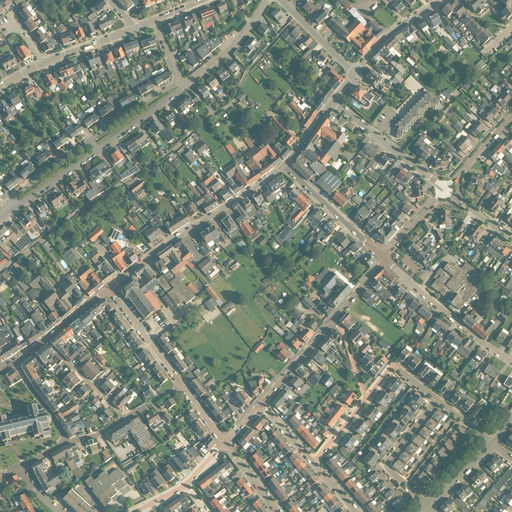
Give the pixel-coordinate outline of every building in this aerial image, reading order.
[(0,0),(2,2),(8,9),(10,8),(9,6),(11,5),(10,3),(13,1),(11,0),(0,0)] [(134,2),(136,0),(132,0),(130,2),(123,7),(127,12),(136,5),(134,2)] [(240,7),(243,10),(252,2),(249,0),(240,0),(243,3),(240,7)] [(392,7),(398,13),(400,11),(401,12),(405,8),(399,2),(396,0),(393,0),(391,2),(392,4),(390,6),(392,7)] [(474,13),(476,11),(480,6),(477,2),(476,0),(463,0),(468,6),(474,13)] [(502,13),(507,20),(511,16),(511,0),(505,0),(502,3),(506,7),(506,10),(502,13)] [(91,23),(96,19),(99,17),(97,15),(100,13),(103,10),(106,6),(102,1),(91,11),(93,14),(88,19),(89,20),(91,23)] [(459,19),(465,13),(459,7),(454,1),(449,6),(442,12),(447,18),(452,14),(455,15),(459,19)] [(22,19),(29,13),(33,11),(29,7),(28,8),(25,3),(19,8),(22,12),(20,14),(22,16),(21,17),(22,19)] [(308,7),(305,10),(310,15),(313,12),(315,14),(322,8),(318,4),(314,7),(310,3),(307,6),(308,7)] [(226,7),(225,4),(217,7),(221,16),(228,13),(227,10),(227,9),(227,7),(226,7)] [(480,6),(476,11),(479,15),(484,10),(486,12),(489,10),(487,8),(486,9),(482,5),(480,6)] [(41,18),(47,13),(43,8),(37,12),(41,18)] [(323,11),(314,19),(314,20),(319,25),(328,16),(330,10),(324,8),(323,11)] [(206,11),(211,23),(215,22),(217,26),(221,25),(217,17),(215,18),(215,17),(212,9),(206,11)] [(272,16),(281,25),(287,19),(278,10),(272,16)] [(211,23),(206,11),(200,14),(203,21),(205,26),(202,27),(203,30),(205,33),(206,32),(207,30),(205,26),(211,23)] [(430,20),(434,27),(441,22),(445,29),(446,29),(449,33),(455,28),(445,18),(440,21),(435,12),(428,16),(429,19),(430,20)] [(29,13),(22,19),(24,21),(25,20),(27,23),(26,23),(31,19),(32,19),(33,18),(29,13)] [(352,16),(357,21),(364,28),(367,24),(356,13),(352,16)] [(462,23),(469,17),(465,13),(459,19),(462,23)] [(503,24),(507,20),(502,13),(498,17),(503,24)] [(194,16),(189,18),(196,33),(197,33),(196,29),(199,27),(194,16)] [(104,21),(108,28),(114,25),(110,17),(107,19),(108,20),(104,21)] [(465,27),(466,26),(473,20),(472,21),(469,17),(462,23),(465,27)] [(196,33),(189,18),(185,19),(183,19),(183,20),(186,28),(189,27),(189,28),(190,28),(191,30),(190,31),(192,35),(193,37),(196,36),(195,34),(196,33)] [(26,23),(25,24),(27,27),(26,28),(27,29),(34,24),(31,20),(32,19),(31,19),(26,23)] [(91,23),(94,27),(95,28),(98,25),(101,31),(108,28),(104,21),(104,19),(98,22),(96,19),(91,23)] [(367,51),(358,42),(354,38),(356,37),(349,31),(348,32),(338,22),(337,23),(333,19),(329,24),(333,28),(337,32),(363,56),(367,51)] [(93,27),(94,27),(91,23),(89,20),(87,21),(88,24),(84,26),(87,33),(88,33),(90,37),(96,34),(93,27)] [(424,29),(427,27),(422,20),(417,24),(422,31),(430,41),(432,40),(424,29)] [(476,24),(474,22),(473,20),(466,26),(469,30),(476,24)] [(349,31),(356,37),(359,33),(360,34),(365,29),(364,28),(357,21),(349,31)] [(181,35),(181,36),(184,35),(179,22),(176,23),(173,24),(174,24),(173,25),(177,36),(181,35)] [(365,29),(366,31),(369,33),(377,41),(384,34),(381,31),(372,22),(369,25),(365,29)] [(34,24),(27,29),(29,32),(30,31),(32,33),(38,28),(34,24)] [(269,30),(276,39),(279,35),(271,25),(268,28),(264,24),(258,30),(264,35),(269,30)] [(480,28),(478,26),(476,24),(469,30),(473,34),(480,28)] [(62,25),(60,27),(66,35),(70,44),(76,42),(73,33),(69,35),(66,30),(62,25)] [(77,26),(77,25),(71,27),(75,32),(77,37),(78,36),(79,40),(85,38),(82,30),(81,30),(80,26),(77,26)] [(177,36),(173,25),(171,25),(169,26),(166,27),(169,33),(168,33),(171,40),(174,39),(174,37),(177,36),(177,37),(177,36)] [(416,32),(410,25),(400,32),(405,40),(416,32)] [(66,35),(60,27),(59,27),(56,29),(60,34),(61,38),(64,46),(70,44),(66,35)] [(476,38),(484,31),(484,30),(483,31),(480,28),(473,34),(476,38)] [(44,35),(39,29),(33,33),(35,35),(34,36),(36,39),(35,39),(36,41),(44,35)] [(297,38),(300,41),(302,38),(300,36),(302,34),(297,29),(291,34),(288,30),(281,37),(287,43),(293,37),(296,40),(297,38)] [(207,40),(205,33),(203,30),(199,32),(202,40),(198,41),(200,46),(208,42),(207,40)] [(477,37),(480,40),(480,41),(488,35),(484,31),(476,38),(477,37)] [(405,40),(400,32),(393,37),(400,44),(402,43),(400,41),(402,40),(403,41),(405,40)] [(47,33),(46,34),(44,35),(36,41),(38,43),(39,42),(41,45),(42,44),(43,47),(49,45),(48,41),(52,40),(47,33)] [(370,40),(368,42),(366,44),(370,48),(377,41),(369,33),(366,36),(370,40)] [(480,41),(484,44),(482,46),(484,48),(487,46),(485,44),(491,39),(488,35),(480,41)] [(196,52),(203,60),(211,54),(211,53),(222,44),(217,38),(208,42),(200,46),(195,48),(197,51),(196,52)] [(302,38),(300,41),(302,43),(298,46),(301,49),(304,46),(307,48),(312,42),(308,38),(306,39),(305,39),(304,40),(302,38)] [(400,46),(392,38),(387,43),(396,51),(401,56),(396,51),(400,46)] [(452,49),(455,46),(447,38),(444,41),(452,49)] [(157,45),(155,39),(148,42),(151,50),(155,48),(157,47),(157,45)] [(252,52),(258,45),(252,39),(246,46),(252,52)] [(370,48),(366,44),(361,39),(358,42),(367,51),(370,48)] [(261,40),(260,41),(258,43),(262,47),(255,55),(258,57),(268,46),(261,40)] [(49,45),(43,47),(42,48),(43,51),(44,50),(45,53),(53,50),(51,45),(50,45),(48,41),(49,45)] [(148,42),(141,44),(144,52),(151,50),(148,42)] [(192,49),(189,42),(186,44),(185,47),(185,48),(182,49),(184,53),(187,51),(188,51),(192,49)] [(22,58),(24,61),(31,57),(27,49),(26,49),(25,48),(26,47),(24,43),(20,45),(22,49),(17,51),(21,58),(22,58)] [(131,45),(134,53),(140,51),(137,43),(131,45)] [(387,43),(383,47),(394,58),(394,57),(396,55),(399,58),(401,56),(396,51),(387,43)] [(131,45),(124,48),(129,61),(131,60),(130,56),(134,55),(134,53),(131,45)] [(391,64),(399,72),(402,75),(407,70),(395,59),(394,58),(383,47),(378,52),(380,54),(389,63),(390,63),(391,64)] [(124,68),(122,65),(122,63),(125,61),(121,49),(120,49),(119,49),(118,49),(118,50),(115,51),(117,57),(114,59),(117,67),(118,70),(124,68)] [(410,53),(412,55),(416,58),(418,56),(412,50),(410,53)] [(184,53),(180,54),(179,55),(181,62),(188,59),(192,64),(194,67),(198,64),(192,56),(188,51),(187,51),(184,53)] [(5,57),(11,68),(12,68),(13,68),(15,67),(14,67),(17,65),(15,60),(12,53),(5,57)] [(107,69),(105,70),(106,72),(108,78),(114,76),(114,75),(113,73),(112,73),(112,70),(110,64),(114,63),(111,53),(104,56),(106,62),(105,62),(106,65),(107,65),(108,68),(107,68),(107,69)] [(315,62),(319,59),(324,64),(328,59),(323,53),(320,56),(317,54),(314,57),(313,60),(315,62)] [(98,55),(97,56),(93,57),(99,75),(106,72),(105,70),(105,67),(103,68),(98,55)] [(375,69),(380,74),(382,72),(378,68),(381,66),(375,60),(378,57),(375,55),(369,61),(377,68),(375,69)] [(418,61),(416,58),(412,55),(408,58),(414,64),(418,61)] [(3,67),(6,71),(9,70),(11,69),(11,68),(5,57),(0,59),(0,62),(2,67),(3,67)] [(96,78),(100,77),(99,75),(93,57),(87,59),(91,69),(92,73),(94,72),(96,78)] [(146,63),(144,57),(139,59),(141,62),(138,63),(139,65),(146,63)] [(475,66),(479,71),(487,66),(483,60),(475,66)] [(232,61),(226,66),(235,75),(240,70),(244,75),(246,71),(240,65),(238,67),(232,61)] [(74,74),(79,79),(83,83),(85,81),(82,78),(78,74),(77,74),(77,73),(81,71),(77,63),(76,64),(75,63),(73,64),(73,65),(72,66),(73,67),(71,68),(70,67),(74,74)] [(70,67),(68,68),(67,67),(66,68),(65,69),(70,80),(74,79),(77,82),(79,79),(74,74),(70,67)] [(145,70),(147,72),(151,79),(153,78),(155,81),(154,82),(158,87),(164,83),(159,75),(156,77),(156,76),(154,77),(148,68),(145,70)] [(65,84),(68,87),(70,85),(72,84),(70,80),(65,69),(64,69),(63,69),(62,70),(59,71),(59,72),(55,74),(59,79),(62,78),(62,79),(63,79),(66,78),(67,82),(65,84)] [(345,81),(344,81),(331,69),(326,74),(335,81),(340,86),(345,81)] [(223,82),(229,78),(222,70),(217,74),(223,82)] [(383,80),(371,71),(370,71),(369,71),(369,72),(369,73),(369,74),(366,78),(371,82),(371,83),(370,84),(375,87),(374,88),(377,90),(375,94),(381,98),(383,95),(378,91),(382,87),(383,88),(385,86),(381,82),(383,80)] [(142,84),(147,93),(154,89),(150,84),(148,81),(151,79),(147,72),(144,74),(148,80),(142,84)] [(159,75),(164,83),(170,80),(166,72),(159,75)] [(322,80),(328,85),(332,79),(327,74),(322,80)] [(395,78),(401,84),(402,85),(405,82),(400,77),(397,74),(396,76),(394,78),(395,78)] [(51,76),(44,79),(47,84),(46,85),(47,87),(48,88),(49,89),(50,89),(50,90),(53,91),(55,90),(56,87),(55,86),(58,85),(56,81),(54,82),(51,76)] [(215,87),(218,91),(217,92),(219,95),(223,92),(222,91),(225,89),(221,84),(219,86),(213,78),(207,82),(213,89),(215,87)] [(340,86),(335,81),(329,88),(334,93),(340,86)] [(69,88),(67,87),(68,87),(65,84),(63,82),(59,85),(65,92),(69,88)] [(136,88),(134,83),(129,85),(134,92),(137,90),(141,97),(147,93),(142,84),(136,88)] [(197,90),(200,94),(203,98),(209,93),(208,92),(206,89),(207,89),(203,85),(197,90)] [(32,86),(30,87),(29,87),(27,88),(27,89),(24,90),(26,93),(25,94),(27,97),(34,93),(37,99),(42,96),(38,87),(34,89),(32,86)] [(359,87),(352,96),(356,99),(355,100),(359,103),(359,102),(365,106),(368,102),(370,104),(374,99),(378,102),(381,98),(375,94),(372,92),(369,95),(359,87)] [(318,114),(329,100),(334,93),(329,88),(323,96),(324,97),(322,100),(321,99),(321,100),(321,101),(317,107),(309,101),(307,103),(305,101),(307,103),(306,105),(318,114)] [(500,94),(498,96),(506,104),(510,100),(505,95),(498,88),(496,90),(499,92),(500,94)] [(506,104),(498,96),(494,92),(493,94),(497,98),(492,103),(499,110),(502,107),(502,108),(506,104)] [(240,102),(247,96),(244,93),(238,99),(240,102)] [(438,107),(439,102),(431,94),(427,93),(426,96),(424,96),(423,99),(421,99),(421,102),(418,102),(418,105),(416,105),(415,108),(413,108),(412,111),(410,111),(409,115),(407,114),(406,117),(404,117),(403,120),(401,120),(400,123),(398,123),(397,126),(395,126),(394,129),(398,130),(397,133),(403,135),(404,132),(407,132),(408,129),(410,130),(411,126),(413,127),(413,123),(416,124),(416,120),(418,121),(419,117),(423,118),(425,111),(430,112),(431,114),(432,113),(433,110),(435,111),(436,106),(438,107)] [(49,103),(51,101),(53,99),(47,94),(44,97),(49,103)] [(9,104),(9,105),(15,114),(18,112),(18,113),(15,108),(21,104),(15,95),(9,99),(13,105),(10,106),(9,104)] [(114,95),(111,97),(115,102),(118,101),(123,109),(129,105),(124,97),(123,96),(119,99),(117,95),(115,97),(114,95)] [(124,97),(129,105),(135,101),(131,96),(129,97),(127,95),(124,97)] [(102,105),(108,114),(114,110),(111,105),(115,102),(111,97),(111,96),(106,99),(109,102),(106,104),(102,99),(99,101),(102,105)] [(192,102),(188,97),(183,101),(188,108),(190,106),(191,107),(194,105),(196,103),(199,107),(202,104),(197,98),(192,102)] [(188,108),(183,101),(177,106),(181,111),(180,112),(182,114),(189,109),(188,108)] [(300,105),(298,107),(306,115),(314,120),(318,114),(306,105),(307,103),(305,101),(304,101),(302,103),(307,106),(304,109),(300,105)] [(13,116),(18,113),(18,112),(15,114),(9,105),(6,106),(4,102),(0,104),(0,109),(4,116),(6,119),(12,115),(13,116)] [(302,126),(307,130),(314,120),(306,115),(298,107),(293,102),(290,105),(297,112),(296,113),(298,115),(299,120),(301,122),(300,123),(302,125),(302,126)] [(102,118),(108,114),(102,105),(99,108),(100,109),(97,111),(102,118)] [(497,113),(489,106),(488,108),(490,110),(487,113),(493,118),(497,113)] [(240,115),(234,109),(231,112),(231,113),(230,114),(234,120),(240,115)] [(487,113),(483,109),(479,114),(489,123),(493,118),(487,113)] [(88,113),(86,114),(93,125),(99,121),(93,112),(89,115),(88,113)] [(170,112),(164,117),(169,123),(171,125),(176,121),(185,131),(188,129),(184,125),(178,117),(178,116),(175,118),(170,112)] [(345,126),(346,127),(349,124),(334,112),(331,112),(328,115),(327,115),(318,128),(340,146),(346,139),(339,133),(337,136),(326,128),(330,123),(338,127),(345,126)] [(93,125),(86,114),(84,115),(86,118),(81,121),(87,129),(93,125)] [(178,117),(184,125),(187,122),(181,115),(178,117)] [(285,136),(288,133),(274,118),(271,121),(285,136)] [(67,120),(71,125),(75,131),(78,136),(84,131),(78,123),(75,126),(74,124),(70,119),(67,120)] [(480,133),(484,128),(476,121),(472,125),(480,133)] [(160,125),(158,122),(150,128),(153,131),(153,130),(156,135),(160,132),(163,136),(166,135),(171,141),(175,139),(163,123),(160,125)] [(346,127),(352,132),(355,128),(349,124),(346,127)] [(6,125),(2,128),(8,136),(12,132),(6,125)] [(461,134),(463,131),(456,125),(453,127),(461,134)] [(467,130),(475,137),(480,133),(472,125),(467,130)] [(320,138),(321,137),(329,144),(328,145),(330,146),(331,144),(338,149),(340,146),(318,128),(315,134),(320,138)] [(78,136),(75,131),(72,132),(71,130),(67,132),(72,140),(78,136)] [(142,134),(134,140),(138,146),(144,142),(147,145),(149,144),(142,134)] [(290,148),(297,140),(290,134),(283,143),(290,148)] [(331,159),(334,162),(335,162),(336,160),(339,157),(335,153),(338,149),(331,144),(330,146),(328,145),(325,149),(319,144),(321,141),(320,141),(319,139),(320,138),(315,134),(310,140),(314,143),(315,144),(322,153),(323,155),(330,160),(331,159)] [(63,146),(69,142),(64,135),(58,139),(63,146)] [(416,153),(421,157),(426,150),(429,146),(429,145),(429,146),(423,142),(426,139),(422,136),(413,147),(418,150),(416,153)] [(462,136),(458,140),(466,148),(470,143),(462,136)] [(50,139),(46,142),(50,147),(54,145),(57,150),(63,146),(58,139),(56,141),(54,138),(51,141),(50,139)] [(504,140),(500,145),(505,149),(508,152),(511,148),(511,142),(509,139),(506,142),(504,140)] [(134,140),(126,146),(133,155),(135,154),(133,151),(138,146),(134,140)] [(330,166),(327,164),(330,160),(323,155),(322,153),(319,157),(311,151),(313,148),(312,148),(315,144),(314,143),(310,140),(308,143),(308,142),(301,153),(302,154),(314,163),(315,164),(317,162),(323,166),(324,167),(327,169),(330,166)] [(443,143),(449,147),(451,149),(453,146),(446,140),(443,143)] [(454,145),(462,152),(466,148),(458,140),(454,145)] [(39,151),(40,152),(46,161),(52,157),(47,150),(50,147),(46,142),(40,146),(42,148),(39,151)] [(284,160),(291,153),(285,147),(280,142),(273,148),(284,160)] [(195,149),(199,155),(208,149),(203,143),(195,149)] [(255,148),(256,149),(263,158),(264,158),(267,155),(272,150),(265,143),(257,150),(255,148)] [(231,155),(235,152),(230,144),(226,146),(231,155)] [(365,159),(366,158),(373,149),(368,145),(363,151),(362,150),(359,154),(365,158),(365,159)] [(504,156),(506,157),(511,163),(511,162),(511,158),(508,155),(503,151),(505,149),(500,145),(496,148),(504,156)] [(433,157),(437,152),(440,148),(438,146),(436,148),(435,148),(434,149),(429,146),(426,150),(421,157),(425,160),(429,156),(429,157),(431,155),(433,157)] [(261,160),(262,162),(265,165),(264,165),(266,168),(264,170),(259,164),(258,163),(252,168),(254,172),(258,170),(263,176),(270,172),(273,170),(273,169),(270,166),(264,158),(263,158),(256,149),(255,148),(249,153),(256,161),(260,159),(261,161),(261,160)] [(496,148),(492,153),(501,160),(504,156),(496,148)] [(373,149),(366,158),(368,160),(371,157),(373,159),(378,153),(373,149)] [(273,169),(282,162),(272,150),(267,155),(274,163),(270,166),(273,169)] [(32,154),(30,151),(27,154),(32,160),(35,158),(41,165),(46,161),(40,152),(36,155),(34,153),(32,154)] [(119,152),(118,151),(115,153),(116,154),(112,157),(115,161),(113,163),(116,166),(124,159),(121,155),(120,156),(118,153),(119,152)] [(22,155),(28,162),(31,159),(25,152),(22,155)] [(184,157),(191,165),(197,160),(190,152),(184,157)] [(258,163),(256,161),(249,153),(245,156),(247,160),(249,158),(251,161),(247,163),(252,168),(258,163)] [(500,161),(501,160),(492,153),(488,157),(496,164),(500,160),(500,161)] [(292,166),(298,172),(301,168),(302,168),(304,166),(308,162),(311,165),(314,163),(302,154),(295,162),(292,166)] [(389,161),(383,156),(380,160),(378,163),(384,167),(389,161)] [(447,159),(441,160),(441,168),(448,168),(447,162),(449,162),(452,159),(449,157),(447,159)] [(369,170),(371,167),(375,162),(373,160),(369,165),(366,168),(369,170)] [(441,168),(441,160),(434,160),(434,163),(433,163),(433,167),(435,167),(435,168),(441,168)] [(130,171),(121,177),(124,180),(138,173),(134,167),(133,167),(130,162),(126,165),(130,171)] [(308,181),(311,178),(323,166),(317,162),(315,164),(314,163),(311,165),(307,170),(304,166),(302,168),(301,168),(298,172),(308,181)] [(31,166),(29,163),(26,165),(23,167),(24,168),(24,169),(29,175),(35,171),(31,166)] [(236,163),(223,172),(229,179),(234,175),(241,184),(236,187),(241,191),(247,187),(250,185),(251,184),(242,171),(236,163)] [(111,171),(106,164),(103,165),(103,164),(96,169),(103,178),(107,176),(106,175),(111,171)] [(210,173),(212,175),(215,172),(208,164),(205,167),(210,173)] [(361,167),(358,165),(355,169),(363,177),(365,174),(367,172),(361,167)] [(329,171),(327,169),(324,167),(323,166),(311,178),(317,183),(329,171)] [(346,174),(351,169),(347,166),(343,171),(346,174)] [(500,177),(504,172),(498,166),(495,169),(496,169),(494,171),(500,177)] [(24,169),(24,168),(18,173),(24,180),(29,175),(24,169)] [(103,178),(96,169),(90,174),(93,177),(90,179),(94,184),(99,180),(98,179),(101,176),(103,179),(103,178)] [(251,184),(258,180),(255,175),(252,177),(249,173),(247,174),(244,169),(242,171),(251,184)] [(256,174),(255,175),(258,180),(263,176),(258,170),(254,172),(256,174)] [(342,183),(329,171),(317,183),(316,183),(328,194),(330,196),(331,195),(335,190),(342,183)] [(407,175),(402,171),(399,175),(398,174),(396,177),(393,175),(388,182),(394,186),(397,182),(399,184),(400,184),(407,175)] [(229,179),(223,172),(221,174),(226,181),(232,187),(230,189),(235,196),(241,191),(236,187),(229,179)] [(210,173),(201,180),(209,189),(211,188),(214,192),(218,189),(220,193),(220,194),(223,199),(223,198),(226,202),(231,198),(223,186),(222,187),(212,175),(210,173)] [(405,187),(407,189),(407,188),(409,185),(407,184),(411,178),(407,175),(400,184),(405,187)] [(286,185),(280,177),(274,182),(280,189),(286,185)] [(10,180),(9,180),(15,187),(21,182),(17,178),(11,182),(10,180)] [(15,187),(9,180),(7,183),(6,182),(5,182),(3,179),(1,180),(0,179),(0,183),(1,186),(3,184),(9,192),(15,187)] [(483,189),(484,182),(471,179),(470,183),(478,185),(478,187),(483,189)] [(209,189),(201,180),(198,183),(206,192),(209,189)] [(87,196),(86,197),(90,202),(98,197),(94,191),(93,190),(91,191),(91,190),(88,192),(87,192),(91,190),(85,182),(82,185),(83,185),(78,189),(80,193),(82,195),(85,193),(87,196)] [(271,190),(268,192),(272,198),(273,199),(275,198),(282,192),(280,189),(274,182),(268,186),(271,190)] [(80,193),(78,189),(74,183),(71,185),(70,184),(68,186),(68,187),(67,188),(70,191),(67,193),(70,197),(74,194),(76,196),(80,193)] [(485,190),(489,193),(494,185),(487,183),(485,190)] [(199,187),(196,190),(191,184),(190,185),(196,190),(199,194),(206,202),(213,211),(219,206),(212,198),(209,194),(206,196),(199,187)] [(495,186),(494,185),(489,193),(492,195),(496,190),(495,189),(496,187),(499,189),(500,187),(496,184),(495,186)] [(202,208),(207,215),(213,211),(206,202),(199,194),(196,190),(190,185),(189,186),(193,192),(200,198),(195,202),(198,207),(201,205),(204,207),(202,208)] [(341,195),(338,193),(335,190),(331,195),(333,197),(335,195),(335,196),(333,198),(338,203),(349,192),(351,189),(349,187),(347,190),(346,189),(341,195)] [(295,190),(292,193),(291,193),(285,198),(293,204),(295,202),(301,196),(295,190)] [(268,201),(272,198),(268,192),(264,195),(268,201)] [(338,203),(343,207),(348,202),(347,201),(350,198),(353,196),(349,192),(338,203)] [(396,196),(399,198),(403,202),(399,207),(400,208),(408,215),(410,213),(412,210),(412,209),(407,204),(407,205),(406,203),(409,200),(402,194),(399,192),(396,196)] [(258,193),(252,197),(258,206),(261,204),(262,205),(265,203),(263,200),(264,200),(258,193)] [(63,199),(59,194),(57,195),(58,197),(50,201),(51,203),(52,204),(55,208),(60,205),(59,204),(62,202),(64,205),(68,202),(65,198),(63,199)] [(356,196),(352,200),(355,202),(354,202),(359,206),(363,201),(358,196),(359,196),(357,194),(355,196),(356,196)] [(286,223),(306,200),(304,198),(303,197),(302,197),(301,196),(295,202),(293,204),(295,207),(293,209),(294,210),(291,214),(290,215),(291,216),(286,223)] [(488,208),(491,211),(499,200),(494,196),(491,201),(493,202),(488,208)] [(356,220),(357,221),(370,207),(375,201),(373,199),(372,200),(371,199),(360,211),(359,211),(355,215),(356,216),(354,218),(354,219),(356,221),(356,220)] [(293,230),(303,219),(307,215),(305,213),(308,209),(310,206),(311,205),(306,200),(286,223),(293,230)] [(505,204),(499,200),(491,211),(495,214),(500,207),(501,208),(505,204)] [(242,204),(242,205),(241,205),(247,214),(247,215),(250,219),(252,218),(252,217),(254,216),(255,214),(256,213),(259,217),(259,218),(263,224),(266,222),(259,211),(257,212),(251,203),(250,204),(248,201),(244,203),(243,203),(242,204)] [(377,203),(375,201),(370,207),(357,221),(357,222),(358,223),(359,223),(360,223),(362,221),(363,222),(370,214),(369,212),(373,208),(373,207),(377,203)] [(186,207),(183,209),(187,216),(190,214),(192,218),(198,214),(196,210),(198,209),(193,202),(191,204),(193,206),(187,210),(186,207)] [(400,208),(399,207),(394,202),(392,205),(397,210),(400,208)] [(47,209),(44,203),(37,208),(39,211),(37,213),(40,218),(46,226),(49,230),(52,228),(46,221),(44,217),(48,215),(47,214),(50,212),(47,209)] [(250,219),(247,215),(239,204),(238,204),(238,203),(232,208),(235,211),(237,210),(242,217),(236,222),(251,243),(262,235),(250,219)] [(183,209),(180,204),(174,207),(178,212),(183,209)] [(323,221),(319,217),(321,214),(316,210),(306,220),(311,225),(310,226),(314,229),(318,225),(323,221)] [(367,230),(367,231),(384,212),(382,210),(371,222),(370,220),(366,225),(367,225),(364,228),(365,229),(364,229),(366,231),(367,230)] [(180,229),(190,223),(182,211),(179,213),(181,218),(176,222),(180,229)] [(20,218),(26,227),(28,226),(29,225),(32,223),(33,223),(36,221),(30,212),(20,218)] [(383,214),(384,213),(384,212),(367,231),(368,231),(367,232),(369,234),(370,233),(370,234),(373,231),(374,232),(378,228),(376,226),(382,219),(385,216),(383,214)] [(397,220),(400,223),(405,217),(399,212),(394,217),(397,220)] [(159,215),(153,219),(161,228),(164,226),(161,221),(162,220),(159,215)] [(165,225),(171,235),(180,229),(176,222),(171,215),(168,217),(172,224),(169,226),(168,224),(165,225)] [(231,233),(237,228),(229,217),(225,220),(225,219),(222,222),(222,223),(226,228),(224,231),(232,240),(232,239),(230,237),(232,236),(231,233)] [(46,226),(40,218),(37,220),(43,228),(46,226)] [(397,220),(393,225),(389,229),(379,240),(383,244),(385,244),(388,241),(389,242),(403,226),(400,223),(397,220)] [(24,236),(27,233),(23,229),(20,231),(13,223),(8,228),(9,228),(7,230),(4,227),(2,229),(1,228),(0,228),(0,247),(7,254),(9,252),(12,255),(14,256),(20,252),(13,248),(11,250),(7,246),(10,240),(21,252),(25,249),(30,244),(28,242),(29,241),(24,236)] [(150,231),(156,239),(162,234),(156,226),(155,227),(153,223),(147,228),(150,231)] [(315,245),(315,246),(318,242),(333,225),(330,223),(328,225),(327,224),(322,229),(323,230),(317,238),(311,245),(313,247),(315,245)] [(459,234),(466,225),(462,223),(456,232),(459,234)] [(336,228),(333,225),(318,242),(315,246),(317,247),(320,244),(318,243),(319,242),(320,243),(321,242),(322,243),(325,240),(326,240),(328,238),(327,238),(329,236),(330,236),(335,232),(334,231),(336,228)] [(464,239),(469,242),(478,229),(475,226),(470,233),(469,232),(466,236),(466,237),(464,239)] [(113,246),(99,227),(87,238),(92,243),(100,236),(102,238),(114,255),(110,258),(122,273),(128,268),(128,267),(127,268),(126,265),(124,258),(126,256),(121,249),(118,252),(113,246)] [(213,227),(207,231),(214,242),(216,245),(218,247),(220,246),(219,244),(220,243),(217,239),(219,237),(223,243),(226,241),(219,229),(216,231),(213,227)] [(378,239),(378,240),(379,240),(389,229),(387,227),(386,228),(384,227),(380,231),(380,230),(374,237),(377,240),(378,239)] [(290,229),(281,239),(280,240),(282,242),(292,231),(290,229)] [(482,231),(478,229),(469,242),(468,243),(472,246),(474,243),(476,244),(479,239),(477,238),(482,231)] [(147,238),(151,243),(156,239),(150,231),(146,234),(143,230),(139,233),(144,240),(147,238)] [(296,233),(293,230),(292,231),(287,236),(290,239),(296,233)] [(208,245),(213,242),(217,248),(218,247),(216,245),(214,242),(207,231),(201,235),(204,240),(201,241),(204,246),(201,249),(206,257),(212,253),(211,251),(208,245)] [(443,240),(438,231),(435,233),(439,242),(443,240)] [(347,238),(342,233),(336,239),(339,241),(338,242),(345,249),(350,243),(346,239),(347,238)] [(425,246),(430,241),(435,236),(433,234),(427,240),(427,239),(423,244),(425,246)] [(262,247),(268,242),(263,237),(257,241),(262,247)] [(407,248),(411,252),(416,246),(414,244),(418,239),(416,237),(409,245),(409,246),(407,248)] [(496,242),(490,237),(487,241),(489,243),(488,244),(489,245),(487,248),(482,244),(481,246),(479,249),(487,255),(489,251),(496,242)] [(182,240),(174,245),(177,249),(181,247),(187,254),(183,257),(181,253),(178,255),(185,265),(188,262),(187,260),(189,258),(191,260),(194,258),(192,256),(194,254),(182,240)] [(242,250),(247,245),(242,240),(237,244),(242,250)] [(433,248),(435,246),(430,241),(425,246),(428,249),(424,254),(422,252),(417,258),(420,261),(431,251),(433,248)] [(131,266),(138,260),(133,253),(134,252),(134,250),(133,248),(131,248),(130,248),(129,247),(124,250),(118,242),(113,246),(118,252),(121,249),(126,256),(127,256),(132,264),(131,265),(131,266)] [(416,246),(411,252),(414,255),(420,250),(418,248),(422,244),(420,242),(416,246)] [(496,242),(489,251),(493,254),(500,244),(496,242)] [(356,254),(362,248),(357,244),(351,250),(356,254)] [(498,256),(504,247),(500,244),(493,254),(493,255),(497,258),(498,256)] [(177,263),(169,270),(173,274),(174,274),(173,273),(175,272),(176,273),(176,274),(179,271),(178,270),(185,265),(178,255),(176,251),(172,247),(163,253),(160,255),(164,259),(166,257),(168,256),(169,257),(171,256),(176,262),(177,263)] [(510,252),(504,247),(498,256),(500,253),(504,256),(505,254),(507,256),(510,252)] [(0,251),(7,258),(9,260),(11,258),(0,248),(0,251)] [(362,248),(356,254),(353,257),(356,260),(358,258),(362,263),(364,261),(370,268),(376,262),(369,255),(362,248)] [(443,248),(439,251),(444,257),(448,254),(443,248)] [(73,249),(68,253),(62,257),(70,267),(81,258),(73,249)] [(98,263),(95,260),(100,256),(96,251),(90,257),(99,271),(101,270),(106,274),(108,272),(108,271),(111,268),(104,259),(99,263),(98,263)] [(435,255),(431,251),(420,261),(424,265),(427,262),(427,263),(435,255)] [(472,263),(478,255),(477,254),(476,253),(470,261),(472,263)] [(158,257),(160,259),(165,265),(167,263),(164,259),(160,255),(158,257)] [(160,259),(154,264),(163,276),(170,284),(177,278),(173,274),(169,270),(167,268),(167,269),(160,259)] [(208,278),(215,271),(212,268),(215,266),(209,259),(199,267),(208,278)] [(438,292),(444,296),(449,300),(448,302),(450,304),(451,304),(455,307),(455,306),(456,307),(455,308),(459,310),(468,300),(469,300),(477,289),(475,288),(480,283),(473,277),(473,278),(471,276),(476,271),(466,263),(461,270),(455,264),(453,267),(449,263),(443,270),(441,268),(437,274),(438,274),(437,276),(437,280),(431,287),(438,293),(438,292)] [(507,271),(511,274),(511,273),(511,263),(508,268),(504,264),(500,270),(503,273),(504,272),(505,273),(507,271)] [(153,289),(151,286),(157,281),(148,269),(147,270),(145,267),(144,266),(135,273),(138,277),(143,274),(148,281),(140,286),(139,284),(138,284),(136,286),(156,312),(161,308),(149,292),(153,289)] [(77,276),(88,289),(91,287),(85,280),(88,278),(95,286),(92,289),(91,289),(95,293),(104,286),(93,274),(94,274),(88,267),(77,276)] [(111,268),(108,271),(108,272),(106,274),(108,275),(110,274),(113,279),(117,276),(111,268)] [(384,268),(380,271),(383,275),(380,277),(385,283),(388,285),(393,290),(399,283),(397,282),(396,283),(393,281),(396,278),(384,268)] [(12,276),(8,271),(7,270),(2,275),(7,281),(12,276)] [(379,285),(381,287),(379,285),(381,282),(386,287),(388,285),(385,283),(380,277),(383,275),(380,271),(373,278),(379,285)] [(108,275),(105,277),(104,277),(101,273),(96,276),(99,280),(100,280),(100,281),(104,285),(113,279),(110,274),(108,275)] [(339,304),(352,290),(332,273),(320,287),(324,291),(327,295),(335,285),(340,289),(332,298),(339,304)] [(40,274),(39,274),(28,283),(33,289),(33,290),(37,287),(35,285),(40,281),(43,286),(47,291),(47,293),(52,289),(40,274)] [(92,289),(91,287),(88,289),(77,276),(75,274),(68,281),(77,290),(83,297),(86,300),(87,300),(74,287),(79,284),(90,297),(95,293),(91,289),(92,289)] [(163,276),(157,281),(162,288),(178,307),(184,302),(187,305),(196,298),(177,278),(170,284),(163,276)] [(77,290),(68,281),(66,278),(62,282),(65,285),(61,288),(63,290),(63,291),(70,298),(73,294),(78,300),(74,303),(78,307),(86,300),(83,297),(77,290)] [(380,292),(381,293),(384,289),(381,287),(379,285),(373,278),(376,282),(371,287),(377,292),(378,292),(379,293),(380,292)] [(129,299),(145,320),(156,312),(136,286),(138,284),(134,279),(129,282),(130,283),(128,285),(127,284),(126,286),(124,288),(123,287),(119,290),(127,301),(129,299)] [(305,292),(307,289),(308,290),(311,286),(308,283),(302,288),(305,292)] [(199,292),(191,284),(187,288),(192,293),(195,296),(199,292)] [(212,299),(213,299),(213,300),(215,302),(220,299),(217,295),(213,298),(209,294),(213,291),(210,287),(207,290),(206,291),(208,293),(209,295),(212,299)] [(400,300),(407,292),(401,287),(398,291),(399,291),(395,296),(400,300)] [(56,328),(62,322),(60,319),(56,314),(56,313),(56,312),(53,314),(41,299),(37,294),(33,290),(33,289),(28,293),(34,300),(36,298),(48,314),(51,317),(48,319),(51,322),(56,328)] [(65,315),(60,319),(62,322),(65,320),(71,314),(57,296),(56,294),(52,289),(47,293),(41,299),(53,314),(56,312),(56,313),(57,313),(53,305),(55,304),(57,304),(65,315)] [(384,289),(381,293),(387,299),(389,300),(392,295),(389,293),(384,289)] [(57,296),(71,314),(78,307),(74,303),(71,306),(66,301),(70,298),(63,291),(58,295),(57,293),(56,294),(57,296)] [(330,305),(335,309),(339,304),(332,298),(332,299),(327,295),(324,291),(320,296),(325,300),(326,299),(329,301),(327,303),(329,304),(329,305),(330,305)] [(370,292),(368,291),(364,296),(369,300),(366,303),(372,307),(377,302),(374,300),(378,297),(374,294),(373,295),(371,293),(370,292)] [(385,301),(387,299),(382,294),(381,293),(379,296),(382,298),(385,301)] [(272,294),(269,298),(276,302),(278,299),(272,294)] [(407,301),(411,305),(415,300),(408,294),(404,300),(402,303),(402,304),(405,305),(407,301)] [(501,296),(495,307),(499,309),(505,299),(501,296)] [(305,298),(301,302),(310,310),(311,311),(315,306),(305,298)] [(212,299),(205,305),(210,311),(217,306),(212,299)] [(107,304),(105,301),(105,300),(99,305),(103,310),(106,308),(110,313),(114,309),(109,302),(107,304)] [(415,300),(411,305),(408,308),(408,310),(411,312),(405,320),(408,322),(412,317),(413,315),(416,312),(415,311),(421,304),(420,304),(420,303),(419,302),(418,302),(415,300)] [(329,317),(333,312),(319,301),(316,305),(326,313),(325,314),(329,317)] [(235,310),(233,307),(234,306),(231,302),(222,310),(224,313),(225,313),(227,316),(235,310)] [(35,304),(32,306),(31,307),(51,331),(56,328),(51,322),(50,323),(45,317),(45,316),(40,309),(39,309),(35,304)] [(99,305),(94,309),(99,315),(104,311),(103,310),(99,305)] [(416,330),(419,323),(429,311),(424,306),(418,313),(420,315),(415,320),(417,322),(416,324),(417,326),(416,330)] [(23,323),(23,324),(35,341),(41,338),(45,335),(42,331),(39,333),(38,331),(37,332),(20,307),(13,311),(14,313),(15,313),(20,319),(23,323)] [(31,317),(42,331),(45,335),(50,332),(51,331),(31,307),(30,307),(26,310),(31,317)] [(463,322),(467,325),(475,316),(475,315),(476,314),(474,312),(476,309),(474,307),(469,313),(470,314),(468,317),(467,316),(467,317),(467,316),(467,317),(466,316),(464,317),(465,318),(463,322)] [(467,317),(467,316),(466,316),(472,309),(470,307),(465,312),(464,314),(466,316),(467,317)] [(99,315),(94,309),(88,313),(93,319),(99,315)] [(428,321),(434,314),(429,311),(419,323),(416,330),(420,333),(423,328),(421,326),(425,321),(427,323),(428,321)] [(496,316),(499,319),(505,323),(509,318),(500,311),(496,316)] [(94,321),(93,319),(88,313),(79,321),(89,333),(96,340),(93,343),(96,346),(99,343),(97,341),(101,338),(94,331),(93,332),(88,326),(94,321)] [(122,319),(119,315),(118,313),(111,318),(115,324),(122,319)] [(351,318),(347,314),(340,323),(344,326),(349,331),(357,322),(351,317),(351,318)] [(475,316),(467,325),(472,330),(476,324),(480,320),(475,316)] [(476,324),(472,330),(485,341),(490,335),(489,335),(496,327),(490,322),(492,320),(491,319),(488,316),(479,327),(476,324)] [(115,324),(112,326),(108,329),(110,332),(114,329),(117,326),(119,329),(126,324),(122,319),(115,324)] [(308,326),(313,330),(318,325),(312,320),(310,323),(309,322),(307,324),(308,326)] [(89,333),(79,321),(74,324),(77,328),(78,327),(82,332),(83,334),(86,332),(87,334),(89,333)] [(436,334),(444,325),(439,321),(433,327),(438,331),(436,334)] [(23,323),(16,327),(16,328),(22,337),(22,338),(24,341),(22,337),(19,331),(21,330),(30,344),(35,341),(23,324),(23,323)] [(304,334),(309,339),(313,336),(307,330),(305,332),(299,326),(298,327),(295,323),(293,325),(302,334),(303,333),(304,335),(304,334)] [(74,324),(70,328),(80,339),(83,336),(81,334),(82,332),(78,327),(77,328),(74,324)] [(119,329),(125,337),(130,334),(128,331),(130,330),(126,324),(119,329)] [(13,333),(8,325),(6,326),(6,328),(9,333),(15,343),(20,352),(24,349),(22,346),(14,333),(14,332),(13,333)] [(299,338),(305,344),(309,339),(304,334),(304,335),(303,333),(302,334),(293,325),(290,328),(299,337),(299,338)] [(443,335),(449,329),(444,325),(436,334),(441,338),(443,335)] [(0,349),(8,360),(20,352),(15,343),(9,333),(6,328),(6,326),(5,326),(1,329),(0,328),(0,349)] [(22,346),(24,349),(27,346),(24,341),(22,338),(22,337),(16,328),(16,327),(15,327),(16,328),(13,330),(14,332),(14,333),(22,346)] [(431,327),(425,337),(424,338),(427,339),(433,328),(431,327)] [(80,339),(70,328),(69,328),(64,332),(69,339),(70,339),(72,341),(75,338),(77,341),(80,339),(83,336),(80,339)] [(158,341),(163,349),(171,343),(169,345),(165,340),(168,337),(166,335),(170,332),(168,329),(161,335),(163,337),(158,341)] [(334,330),(329,335),(330,336),(329,338),(333,341),(334,340),(335,341),(337,339),(338,339),(339,342),(342,341),(340,336),(340,335),(334,330)] [(64,332),(59,337),(64,342),(68,347),(71,345),(67,341),(69,339),(64,332)] [(290,344),(296,349),(301,345),(297,342),(298,341),(295,338),(296,337),(291,332),(289,335),(291,338),(291,339),(293,341),(290,344)] [(367,342),(363,338),(357,332),(349,340),(355,346),(359,341),(363,345),(367,342)] [(453,332),(447,339),(452,343),(458,336),(453,332)] [(507,336),(501,333),(496,340),(502,344),(507,336)] [(122,339),(128,347),(138,340),(134,335),(132,336),(130,334),(125,337),(122,339)] [(60,345),(64,342),(59,337),(58,336),(53,340),(62,348),(63,348),(60,345)] [(458,336),(452,343),(458,347),(463,340),(458,336)] [(327,338),(326,338),(325,339),(325,340),(323,342),(335,353),(338,351),(335,348),(336,347),(333,343),(327,338)] [(50,343),(60,353),(63,350),(64,349),(65,350),(63,348),(62,348),(53,340),(50,343)] [(142,346),(138,340),(128,347),(128,348),(131,345),(137,353),(142,350),(140,347),(142,346)] [(436,349),(442,342),(439,340),(432,349),(434,351),(436,349)] [(473,352),(467,348),(471,343),(467,340),(457,352),(467,359),(473,352)] [(319,347),(325,353),(327,350),(328,351),(330,348),(333,351),(331,353),(332,355),(334,352),(335,353),(323,342),(321,345),(321,344),(319,346),(319,347)] [(442,342),(436,349),(439,351),(444,344),(442,342)] [(106,350),(99,343),(96,346),(95,347),(101,354),(106,350)] [(174,350),(175,349),(171,343),(163,349),(168,354),(170,353),(172,356),(176,352),(174,350)] [(257,354),(263,346),(260,343),(253,351),(257,354)] [(281,343),(273,353),(278,358),(277,358),(277,360),(278,360),(280,360),(280,359),(284,363),(289,357),(283,351),(286,348),(281,343)] [(367,345),(360,351),(364,354),(370,348),(367,345)] [(46,346),(43,349),(53,358),(57,354),(48,346),(46,346)] [(79,348),(71,354),(75,358),(76,357),(78,355),(80,356),(83,354),(82,352),(85,350),(81,346),(79,348)] [(70,363),(75,358),(71,354),(70,356),(68,354),(70,352),(68,349),(69,348),(68,348),(65,350),(64,349),(63,350),(60,353),(70,363)] [(56,365),(52,359),(53,358),(43,349),(36,355),(49,371),(53,368),(56,365)] [(406,358),(409,360),(413,355),(406,349),(404,351),(403,350),(400,354),(401,354),(398,358),(399,359),(398,360),(401,363),(402,362),(403,362),(406,358)] [(451,360),(452,359),(457,351),(455,349),(448,358),(451,360)] [(137,353),(143,361),(150,356),(146,351),(144,352),(142,350),(137,353)] [(320,360),(323,356),(316,350),(311,357),(318,363),(318,362),(321,365),(323,362),(320,360)] [(176,352),(172,356),(173,358),(171,360),(176,366),(181,361),(177,356),(178,355),(176,352)] [(87,359),(87,360),(91,357),(87,353),(85,355),(83,354),(80,356),(81,358),(79,360),(81,363),(87,359)] [(478,353),(473,359),(471,362),(477,367),(479,364),(485,358),(478,353)] [(57,354),(53,358),(52,359),(56,365),(53,368),(55,371),(54,372),(57,375),(63,370),(59,366),(63,361),(57,354)] [(21,368),(24,372),(32,367),(32,368),(33,367),(34,367),(35,369),(40,366),(46,373),(48,371),(49,371),(36,355),(22,366),(21,368)] [(96,358),(101,363),(104,366),(106,364),(99,355),(96,358)] [(325,360),(331,364),(335,359),(330,355),(325,360)] [(413,355),(409,360),(412,362),(409,367),(409,368),(412,371),(413,370),(413,371),(417,367),(418,367),(420,364),(419,363),(420,362),(416,358),(416,357),(413,355)] [(147,371),(154,365),(152,363),(154,361),(150,356),(143,361),(147,367),(145,369),(147,371)] [(190,366),(194,364),(188,356),(184,359),(190,366)] [(384,357),(376,365),(367,356),(361,362),(364,365),(362,366),(369,373),(368,373),(375,378),(386,363),(388,361),(384,357)] [(84,374),(86,376),(95,368),(90,362),(93,359),(91,357),(87,360),(83,364),(85,366),(82,370),(85,373),(84,374)] [(318,366),(309,359),(304,364),(313,372),(318,366)] [(187,369),(181,361),(176,366),(182,373),(187,369)] [(302,379),(304,378),(306,375),(301,370),(304,367),(300,364),(293,370),(302,379)] [(154,365),(147,371),(148,374),(152,371),(157,377),(162,372),(158,367),(156,368),(154,365)] [(489,365),(484,373),(486,375),(482,382),(485,384),(487,381),(490,377),(495,369),(489,365)] [(430,376),(434,371),(430,368),(430,369),(425,366),(424,367),(423,366),(420,370),(421,370),(418,375),(419,375),(418,376),(422,379),(422,378),(423,378),(427,374),(430,376)] [(24,372),(31,384),(37,379),(38,379),(39,378),(40,377),(36,372),(35,373),(32,368),(32,367),(24,372)] [(101,374),(95,368),(86,376),(88,378),(89,378),(93,381),(98,377),(100,379),(106,373),(104,371),(101,374)] [(206,368),(200,373),(196,376),(198,379),(202,375),(203,376),(207,373),(208,372),(206,368)] [(495,369),(490,377),(495,380),(491,387),(495,390),(499,383),(495,380),(498,377),(498,376),(498,375),(500,372),(495,369)] [(22,381),(15,370),(3,378),(5,382),(4,383),(1,382),(1,385),(1,389),(2,392),(3,392),(10,388),(10,389),(21,382),(22,381)] [(441,377),(434,371),(430,376),(432,378),(429,383),(430,384),(429,385),(432,387),(433,386),(434,387),(437,383),(438,383),(441,380),(440,380),(440,379),(441,377)] [(459,375),(454,371),(451,375),(456,379),(459,375)] [(62,381),(65,383),(66,384),(63,387),(66,389),(68,387),(71,391),(76,386),(77,386),(80,384),(79,383),(81,382),(76,377),(77,377),(73,372),(71,373),(70,373),(67,376),(68,376),(62,381)] [(157,377),(162,384),(168,380),(162,372),(157,377)] [(139,377),(143,382),(147,378),(143,374),(139,377)] [(322,383),(324,384),(329,388),(334,380),(327,375),(322,383)] [(314,376),(307,383),(314,389),(319,381),(314,376)] [(101,388),(105,392),(112,385),(109,382),(111,380),(109,377),(104,382),(105,384),(101,388)] [(250,386),(251,388),(254,388),(254,389),(257,388),(257,390),(259,391),(260,389),(262,389),(261,384),(264,380),(261,378),(257,382),(248,383),(250,386)] [(302,389),(305,386),(302,383),(296,378),(290,384),(296,389),(299,386),(302,389)] [(390,383),(398,389),(402,384),(403,386),(406,383),(400,379),(399,382),(394,378),(390,383)] [(37,380),(38,379),(37,379),(31,384),(37,393),(45,403),(51,399),(48,396),(53,393),(52,392),(53,391),(53,390),(53,389),(52,389),(51,388),(50,389),(46,384),(43,387),(37,380)] [(196,392),(204,386),(203,386),(201,388),(195,380),(190,384),(196,392)] [(442,387),(438,391),(439,391),(438,392),(442,395),(442,394),(443,394),(447,390),(450,392),(449,393),(454,387),(449,383),(448,384),(445,382),(444,383),(443,382),(441,386),(442,387)] [(482,382),(481,382),(479,386),(477,389),(477,390),(480,392),(485,384),(482,382)] [(389,393),(394,397),(396,395),(394,393),(398,389),(390,383),(386,387),(391,391),(389,393)] [(115,388),(112,385),(105,392),(109,395),(113,391),(115,393),(120,389),(117,386),(115,388)] [(203,396),(204,399),(208,396),(208,395),(211,393),(209,391),(205,393),(204,391),(205,390),(205,388),(204,386),(196,392),(201,398),(203,396)] [(251,388),(250,386),(247,389),(247,392),(253,398),(255,396),(256,396),(259,392),(261,394),(264,391),(262,389),(260,389),(259,391),(257,390),(257,388),(254,389),(254,388),(251,388)] [(81,400),(89,392),(84,387),(78,393),(76,395),(81,400)] [(141,391),(146,399),(152,395),(148,387),(141,391)] [(338,391),(334,387),(329,393),(334,397),(338,391)] [(126,394),(121,389),(116,394),(118,396),(112,401),(114,402),(113,403),(121,410),(123,408),(118,402),(125,395),(126,394)] [(352,401),(356,397),(346,389),(345,391),(348,394),(346,396),(352,401)] [(118,402),(123,408),(132,398),(131,397),(134,394),(130,391),(126,395),(125,395),(118,402)] [(289,395),(284,391),(280,395),(285,400),(292,405),(296,409),(298,406),(291,400),(290,400),(287,397),(289,395)] [(456,392),(453,396),(454,397),(451,401),(452,401),(451,402),(454,405),(455,404),(456,405),(459,400),(462,402),(467,397),(464,394),(463,395),(458,391),(457,393),(456,392)] [(242,392),(239,395),(244,402),(248,399),(242,392)] [(394,397),(389,393),(387,396),(383,392),(379,397),(387,403),(390,399),(392,400),(394,397)] [(412,400),(420,407),(424,402),(419,398),(421,396),(416,392),(414,394),(416,396),(412,400)] [(242,406),(242,407),(246,404),(239,395),(234,399),(231,395),(228,397),(226,394),(230,400),(234,406),(236,404),(239,408),(242,406)] [(54,414),(56,417),(61,413),(59,410),(57,407),(62,403),(63,404),(64,404),(65,405),(66,405),(69,409),(76,404),(76,403),(71,398),(69,395),(68,395),(62,400),(61,398),(57,401),(48,407),(54,414)] [(276,400),(281,405),(285,400),(280,395),(276,400)] [(208,408),(217,401),(214,403),(208,396),(204,399),(206,401),(204,403),(208,408)] [(341,397),(340,399),(349,406),(352,401),(346,396),(344,399),(341,397)] [(45,403),(48,407),(57,401),(54,397),(51,399),(45,403)] [(378,407),(383,412),(385,409),(383,408),(387,403),(379,397),(375,401),(380,405),(378,407)] [(467,397),(462,402),(465,405),(462,409),(462,410),(462,411),(465,413),(466,412),(466,413),(470,409),(471,410),(474,406),(473,405),(474,404),(469,400),(470,399),(467,397)] [(176,402),(175,402),(173,399),(169,402),(168,401),(159,406),(162,410),(167,407),(169,410),(177,405),(176,404),(177,403),(176,402)] [(288,410),(281,405),(276,400),(272,405),(277,409),(279,408),(283,412),(282,413),(285,416),(286,415),(289,412),(288,410)] [(405,406),(410,410),(412,408),(417,411),(420,407),(412,400),(409,405),(407,403),(405,406)] [(217,401),(208,408),(212,413),(219,408),(221,407),(221,406),(217,401)] [(94,406),(99,411),(103,406),(99,402),(94,406)] [(289,422),(293,426),(298,421),(294,417),(297,415),(296,414),(301,408),(302,409),(305,406),(302,403),(300,405),(299,405),(298,406),(296,409),(291,413),(289,416),(292,419),(289,422)] [(342,415),(345,410),(336,403),(335,405),(338,407),(335,410),(342,415)] [(79,408),(78,407),(76,404),(69,409),(61,413),(56,417),(60,424),(72,418),(70,414),(72,413),(74,411),(79,408)] [(288,417),(289,416),(291,413),(296,409),(292,405),(288,410),(289,412),(286,415),(288,417)] [(368,411),(376,417),(379,413),(381,414),(383,412),(378,407),(376,410),(371,406),(368,411)] [(401,414),(409,421),(413,416),(408,412),(410,410),(405,406),(403,409),(405,410),(401,414)] [(51,437),(49,428),(50,427),(50,426),(50,425),(49,424),(50,423),(51,422),(52,420),(51,418),(50,416),(49,415),(47,415),(47,413),(46,412),(45,411),(44,411),(38,412),(37,407),(28,409),(28,412),(28,413),(29,414),(7,419),(6,417),(0,418),(0,435),(1,435),(2,442),(4,442),(5,447),(11,446),(10,443),(10,441),(12,440),(11,438),(33,433),(33,434),(34,436),(34,438),(43,436),(44,438),(51,437)] [(223,414),(216,419),(220,424),(227,419),(226,418),(231,414),(232,415),(236,412),(232,407),(228,409),(222,413),(223,414)] [(223,414),(222,413),(219,408),(212,413),(216,419),(223,414)] [(477,408),(476,408),(474,412),(474,413),(471,417),(472,417),(471,418),(475,421),(475,420),(476,421),(480,416),(482,418),(482,419),(482,420),(487,413),(484,411),(483,412),(478,408),(477,409),(476,409),(477,408)] [(446,415),(439,409),(436,413),(435,414),(432,418),(439,424),(444,427),(446,424),(442,421),(446,415)] [(108,421),(113,416),(108,410),(102,417),(105,420),(103,422),(105,425),(109,423),(108,421)] [(342,415),(335,410),(332,414),(338,419),(342,415)] [(367,422),(372,426),(374,423),(372,422),(376,417),(368,411),(364,416),(369,419),(367,422)] [(152,413),(150,414),(145,417),(148,421),(147,422),(149,426),(154,423),(155,425),(156,425),(162,422),(156,413),(153,415),(152,413)] [(187,418),(191,424),(198,419),(194,413),(187,418)] [(72,418),(60,424),(62,427),(65,433),(74,427),(78,425),(76,423),(73,425),(71,422),(72,421),(73,422),(74,421),(75,422),(80,419),(78,414),(72,418)] [(175,421),(174,419),(173,420),(167,414),(161,418),(167,426),(173,423),(175,421)] [(338,419),(332,414),(328,419),(335,424),(338,419)] [(409,421),(401,414),(398,419),(396,417),(394,420),(399,424),(401,422),(406,426),(409,421)] [(267,422),(261,417),(257,422),(263,427),(265,429),(269,424),(267,422)] [(133,438),(135,436),(138,441),(136,442),(141,450),(143,449),(145,453),(156,446),(138,418),(130,423),(129,421),(106,435),(111,442),(112,442),(114,444),(114,443),(130,433),(131,433),(130,433),(133,438)] [(435,429),(439,424),(432,418),(430,421),(429,422),(428,422),(425,426),(433,432),(437,436),(440,432),(435,429)] [(191,424),(197,432),(204,427),(200,422),(198,423),(196,421),(198,419),(191,424)] [(322,421),(331,428),(335,424),(328,419),(326,422),(323,419),(322,421)] [(356,425),(364,431),(368,427),(370,428),(372,426),(367,422),(365,424),(360,420),(356,425)] [(390,429),(398,435),(402,430),(397,427),(399,424),(394,420),(392,423),(394,424),(390,429)] [(293,426),(297,431),(302,426),(298,421),(293,426)] [(297,431),(301,435),(306,430),(305,429),(308,426),(307,425),(310,423),(308,421),(305,423),(302,426),(297,431)] [(257,422),(253,427),(259,432),(263,427),(257,422)] [(81,429),(86,427),(84,423),(78,425),(74,427),(65,433),(70,439),(76,437),(73,433),(80,428),(81,429)] [(453,434),(461,440),(463,437),(464,436),(464,437),(467,432),(455,423),(453,426),(457,430),(453,434)] [(356,436),(361,440),(363,437),(361,436),(364,431),(356,425),(353,430),(357,433),(356,436)] [(419,434),(419,435),(426,440),(431,444),(433,441),(429,437),(433,432),(425,426),(423,429),(422,431),(422,430),(419,434)] [(200,442),(207,437),(205,435),(208,433),(204,427),(197,432),(195,433),(199,439),(198,439),(200,442)] [(251,429),(250,430),(246,434),(257,444),(259,445),(261,443),(256,439),(258,437),(255,434),(256,434),(251,429)] [(398,435),(390,429),(386,433),(385,432),(383,434),(388,438),(390,436),(394,440),(398,435)] [(306,430),(301,435),(305,440),(310,435),(306,430)] [(309,444),(315,440),(315,439),(318,437),(315,434),(318,432),(316,430),(314,432),(310,435),(305,440),(309,444)] [(461,440),(453,434),(449,431),(446,434),(451,438),(447,443),(454,449),(456,446),(456,445),(457,444),(458,445),(461,441),(461,440)] [(267,445),(268,447),(279,437),(275,433),(270,437),(272,440),(269,442),(267,445)] [(257,444),(246,434),(242,439),(248,443),(250,441),(256,446),(257,444)] [(349,434),(345,439),(353,445),(357,441),(359,442),(361,440),(356,436),(354,438),(349,434)] [(379,443),(387,449),(391,444),(386,441),(388,438),(383,434),(381,437),(382,438),(379,443)] [(422,445),(426,440),(419,435),(417,437),(417,438),(416,439),(415,438),(412,442),(412,443),(420,449),(424,452),(427,449),(422,445)] [(200,446),(202,444),(207,448),(206,448),(210,451),(216,444),(210,438),(209,439),(207,437),(200,442),(198,444),(200,446)] [(283,442),(279,437),(268,447),(270,449),(273,446),(273,447),(276,445),(278,446),(283,442)] [(242,439),(238,444),(243,448),(248,443),(242,439)] [(355,447),(353,445),(345,439),(342,444),(346,447),(344,450),(349,454),(355,447)] [(442,439),(440,442),(444,446),(440,451),(447,457),(450,454),(451,452),(451,453),(454,449),(447,443),(442,439)] [(100,443),(97,444),(95,440),(85,443),(86,448),(90,447),(91,452),(102,449),(100,443)] [(318,444),(315,440),(309,444),(313,449),(318,444)] [(278,446),(282,451),(287,446),(283,442),(278,446)] [(371,448),(377,452),(378,450),(383,454),(387,449),(379,443),(375,447),(373,446),(371,448)] [(416,453),(420,449),(412,443),(410,446),(409,447),(405,451),(406,451),(413,457),(418,460),(420,457),(416,453)] [(195,448),(197,451),(200,454),(203,458),(210,451),(206,448),(205,449),(203,447),(201,448),(199,446),(200,446),(198,444),(194,447),(195,448)] [(72,458),(76,465),(81,462),(76,452),(78,451),(76,447),(75,447),(74,445),(68,448),(68,447),(65,448),(69,455),(70,454),(72,458)] [(282,451),(279,454),(274,458),(273,459),(275,461),(281,455),(284,457),(286,455),(286,456),(291,451),(287,446),(282,451)] [(440,451),(436,447),(433,451),(437,454),(434,459),(441,465),(443,462),(444,461),(445,461),(448,457),(447,457),(440,451)] [(63,464),(66,462),(72,473),(79,481),(85,477),(85,476),(78,468),(76,465),(72,458),(70,454),(69,455),(65,448),(51,456),(55,463),(60,459),(63,464)] [(377,452),(371,448),(369,451),(371,452),(368,457),(376,463),(379,458),(375,455),(377,452)] [(190,462),(191,464),(196,460),(195,459),(191,454),(186,449),(179,455),(187,465),(190,462)] [(108,462),(112,459),(107,451),(103,454),(108,462)] [(399,459),(407,465),(411,469),(414,465),(409,462),(413,457),(406,451),(403,454),(404,454),(403,455),(402,455),(399,459)] [(260,460),(263,458),(263,457),(258,452),(255,454),(256,455),(250,459),(254,464),(260,460)] [(331,468),(336,463),(339,461),(342,459),(342,458),(338,453),(335,456),(337,458),(333,461),(332,459),(327,464),(331,468)] [(284,460),(289,467),(298,459),(294,455),(290,458),(288,457),(284,460)] [(427,467),(434,473),(437,470),(437,469),(438,469),(441,465),(434,459),(429,456),(426,459),(431,462),(427,467)] [(376,463),(368,457),(364,461),(367,464),(372,468),(376,463)] [(498,468),(500,471),(502,469),(500,466),(502,464),(496,457),(491,461),(498,468)] [(182,467),(184,466),(178,458),(176,460),(175,459),(170,463),(171,464),(179,474),(183,471),(184,470),(182,467)] [(293,464),(297,468),(302,464),(298,459),(289,467),(290,467),(293,464)] [(403,470),(407,465),(399,459),(397,462),(396,463),(392,467),(405,477),(407,474),(403,470)] [(260,460),(254,464),(258,469),(264,465),(260,460)] [(258,469),(261,474),(270,468),(276,463),(274,460),(265,467),(264,465),(258,469)] [(41,470),(41,471),(43,470),(46,468),(42,461),(31,467),(35,474),(41,470)] [(136,461),(125,468),(130,475),(132,473),(131,472),(132,471),(139,466),(136,461)] [(491,461),(487,465),(492,471),(489,474),(490,475),(498,468),(491,461)] [(231,471),(231,470),(230,469),(232,468),(227,462),(222,467),(226,472),(229,475),(230,474),(231,473),(231,471)] [(336,463),(331,468),(335,473),(340,468),(336,463)] [(306,468),(302,464),(297,468),(301,473),(306,468)] [(427,467),(423,464),(420,467),(424,471),(421,476),(428,481),(430,478),(431,477),(431,478),(435,473),(434,473),(427,467)] [(339,477),(351,466),(350,465),(349,467),(348,466),(346,468),(345,468),(342,470),(340,468),(335,473),(339,477)] [(351,466),(339,477),(343,482),(348,477),(347,475),(349,473),(349,472),(355,467),(353,465),(351,466)] [(174,472),(169,466),(164,469),(166,472),(166,473),(164,475),(169,482),(175,478),(171,473),(174,472)] [(217,470),(228,484),(230,483),(226,477),(227,477),(225,473),(226,472),(222,467),(217,470)] [(273,471),(270,468),(261,474),(265,479),(266,478),(268,480),(278,472),(276,469),(273,471)] [(298,476),(302,480),(305,477),(307,475),(310,472),(306,468),(301,473),(298,476)] [(122,481),(125,478),(118,469),(108,476),(105,472),(99,477),(100,478),(95,482),(91,478),(85,482),(90,489),(91,487),(94,491),(92,492),(97,498),(98,498),(100,501),(105,507),(111,503),(108,499),(110,498),(116,494),(114,491),(117,489),(120,491),(126,486),(122,481)] [(41,470),(35,474),(38,479),(42,477),(44,480),(46,479),(46,478),(41,471),(41,470)] [(157,470),(151,475),(154,479),(151,481),(157,489),(163,485),(160,480),(163,478),(157,470)] [(212,474),(217,479),(220,477),(224,483),(226,485),(228,484),(217,470),(212,474)] [(57,472),(47,477),(46,478),(46,479),(48,482),(50,485),(57,481),(60,485),(61,484),(62,484),(57,473),(57,471),(57,472)] [(476,475),(482,482),(487,478),(481,471),(476,475)] [(307,475),(305,477),(309,482),(314,477),(310,472),(307,475)] [(377,480),(381,484),(384,482),(387,479),(382,472),(380,474),(379,476),(376,473),(375,474),(369,479),(373,484),(377,480)] [(428,481),(421,476),(416,472),(413,475),(418,479),(414,484),(421,490),(424,487),(423,487),(424,485),(425,486),(428,482),(428,481)] [(208,477),(217,489),(219,491),(220,491),(218,488),(219,487),(214,481),(217,479),(212,474),(208,477)] [(482,482),(476,475),(471,480),(474,483),(478,487),(480,489),(485,485),(482,482)] [(11,483),(13,486),(20,482),(17,476),(6,482),(7,485),(11,483)] [(268,483),(272,488),(283,479),(281,476),(275,480),(274,478),(268,483)] [(42,477),(38,479),(42,486),(48,482),(46,479),(44,480),(42,477)] [(203,481),(207,486),(210,484),(215,490),(217,489),(208,477),(203,481)] [(303,494),(305,496),(310,492),(311,491),(310,489),(318,482),(314,477),(309,482),(306,484),(308,487),(305,489),(307,491),(303,494)] [(141,488),(146,496),(152,491),(150,488),(153,486),(147,478),(144,480),(145,480),(142,482),(144,486),(141,488)] [(272,488),(275,493),(281,489),(279,486),(282,484),(282,483),(285,481),(283,479),(272,488)] [(345,485),(350,491),(356,486),(359,483),(361,481),(360,479),(357,481),(356,480),(353,483),(351,480),(345,485)] [(240,489),(245,484),(242,480),(236,484),(238,486),(234,489),(235,489),(233,491),(234,493),(237,491),(240,489)] [(46,492),(52,489),(61,484),(60,485),(57,481),(50,485),(48,482),(42,486),(46,493),(46,492)] [(207,486),(203,481),(198,485),(202,490),(207,486)] [(385,489),(388,493),(389,493),(392,490),(395,487),(389,481),(388,483),(386,484),(384,482),(381,484),(377,488),(381,492),(385,489)] [(9,495),(15,492),(23,488),(20,482),(13,486),(11,487),(13,490),(8,492),(9,495)] [(235,484),(233,482),(225,488),(227,491),(235,484)] [(502,487),(497,483),(493,488),(498,492),(502,487)] [(245,484),(240,489),(244,493),(249,489),(245,484)] [(291,488),(279,498),(283,503),(289,498),(287,496),(292,492),(291,491),(296,487),(295,485),(291,489),(291,488)] [(314,499),(325,490),(321,485),(316,490),(318,492),(315,495),(315,496),(313,498),(314,499)] [(275,493),(279,498),(291,488),(289,486),(286,489),(284,486),(281,489),(275,493)] [(350,491),(354,495),(360,490),(356,486),(350,491)] [(461,490),(467,497),(472,493),(465,486),(461,490)] [(366,497),(371,492),(376,491),(373,487),(369,490),(367,492),(364,495),(358,500),(363,505),(369,500),(366,497)] [(493,488),(489,493),(493,497),(498,492),(493,488)] [(215,496),(216,498),(224,493),(226,492),(224,489),(215,496)] [(241,503),(253,494),(249,489),(244,493),(245,496),(242,498),(242,499),(240,501),(241,503)] [(325,490),(314,499),(310,503),(312,505),(319,499),(319,500),(322,497),(324,499),(329,494),(325,490)] [(354,495),(358,500),(364,495),(360,490),(354,495)] [(392,498),(396,502),(399,499),(403,496),(397,490),(395,491),(396,492),(394,493),(392,490),(389,493),(388,493),(384,497),(388,501),(392,498)] [(464,509),(466,511),(469,511),(470,511),(466,507),(467,506),(463,501),(467,497),(461,490),(456,494),(459,497),(455,500),(464,509)] [(97,511),(95,509),(94,510),(93,511),(71,491),(63,500),(66,503),(67,501),(69,503),(68,504),(72,508),(73,507),(75,509),(74,510),(76,511),(97,511)] [(319,507),(320,507),(318,509),(320,510),(333,499),(329,494),(324,499),(326,501),(319,507)] [(19,502),(20,505),(28,501),(25,495),(14,501),(15,503),(19,502)] [(286,506),(289,511),(295,507),(298,504),(301,502),(306,499),(303,495),(301,496),(302,498),(297,502),(296,501),(293,504),(292,502),(286,506)] [(183,497),(178,500),(182,506),(185,511),(188,511),(192,510),(183,497)] [(396,502),(392,505),(396,510),(400,506),(404,511),(410,505),(405,498),(403,500),(402,502),(399,499),(396,502)] [(209,503),(214,510),(220,505),(223,503),(226,501),(224,499),(219,502),(219,503),(218,503),(216,499),(209,503)] [(335,505),(337,504),(333,499),(320,510),(320,511),(325,506),(329,511),(333,511),(338,509),(335,505)] [(365,508),(368,511),(372,511),(376,509),(379,506),(382,504),(385,501),(383,499),(374,507),(371,503),(365,508)] [(177,509),(178,511),(181,511),(179,508),(182,506),(178,500),(173,504),(177,509)] [(445,504),(451,511),(456,507),(449,500),(445,504)] [(483,500),(479,504),(484,508),(487,504),(483,500)] [(31,506),(28,501),(20,505),(23,510),(31,506)] [(262,506),(258,501),(253,506),(255,508),(251,510),(252,511),(250,511),(248,511),(247,510),(244,511),(254,511),(257,510),(256,510),(262,506)]
